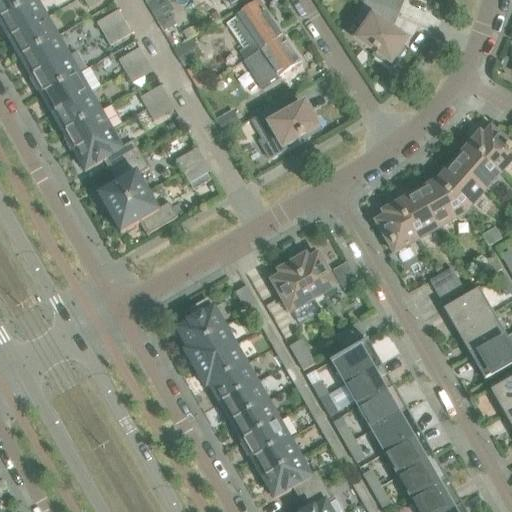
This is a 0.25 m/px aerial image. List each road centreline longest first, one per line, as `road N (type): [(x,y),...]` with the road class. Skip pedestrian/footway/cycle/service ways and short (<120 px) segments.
road 1 (residential): [(329,188),(511,505)]
road 2 (residential): [(117,308),(329,188)]
road 3 (residential): [(117,308),(0,104)]
road 4 (residential): [(234,511),(117,308)]
road 5 (tertiary): [(177,511),(73,330)]
road 6 (tertiary): [(16,362),(102,511)]
road 7 (residential): [(394,146),(303,0)]
road 8 (tertiary): [(73,330),(0,203)]
